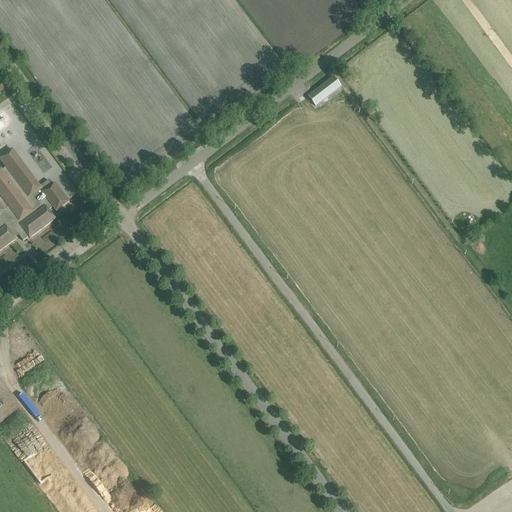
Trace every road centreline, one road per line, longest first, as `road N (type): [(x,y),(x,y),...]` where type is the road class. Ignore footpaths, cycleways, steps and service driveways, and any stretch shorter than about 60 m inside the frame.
road 1 (unclassified): [(343,511),(123,217)]
road 2 (unclassified): [(123,217),(405,0)]
road 3 (unknown): [(1,310),(13,380),(109,511)]
road 4 (unclassified): [(123,217),(0,51)]
road 5 (unclassified): [(0,311),(123,217)]
